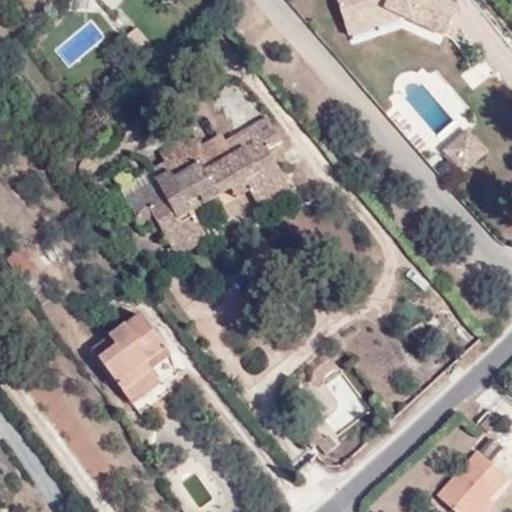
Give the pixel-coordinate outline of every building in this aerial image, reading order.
[(338,0),(346,24),(391,11),(405,18),(443,37),(457,9),(440,0),(338,0)] [(346,24),(349,36),(405,18),(391,11),(346,24)] [(91,21),(58,47),(70,62),(103,35),(91,21)] [(191,128),(179,105),(167,111),(179,134),(191,128)] [(188,202),(241,173),(251,191),(256,201),(289,185),(270,148),(282,141),(271,119),(227,143),(160,179),(126,197),(140,223),(154,214),(174,252),(205,232),(193,210),(188,202)] [(488,155),(468,132),(445,152),(464,176),(488,155)] [(178,154),(153,168),(160,179),(227,143),(223,133),(195,149),(189,138),(174,145),(178,154)] [(232,189),(237,198),(251,191),(241,173),(188,202),(193,210),(232,189)] [(177,259),(210,240),(205,232),(174,252),(177,259)] [(159,381),(147,365),(168,350),(143,315),(95,350),(132,401),(159,381)] [(175,363),(174,358),(168,350),(147,365),(159,381),(177,368),(175,363)] [(499,422),(491,414),(480,427),(488,434),(499,422)] [(325,440),(314,427),(305,435),(323,458),(337,447),(329,437),(325,440)] [(478,451),(438,496),(454,511),(480,511),(490,501),(509,479),(478,451)] [(489,511),(495,506),(490,501),(480,511),(489,511)]
